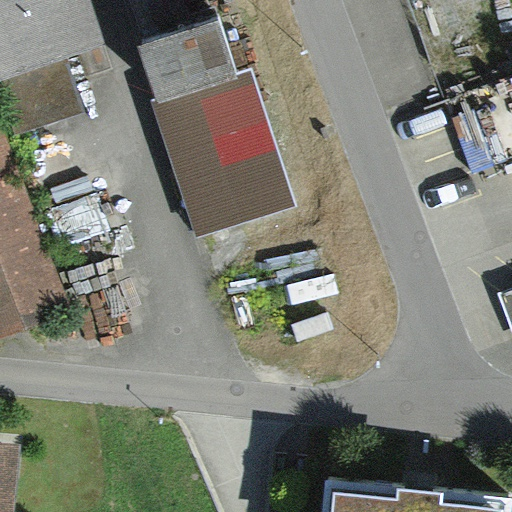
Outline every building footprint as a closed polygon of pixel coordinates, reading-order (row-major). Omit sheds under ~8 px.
[(0,0),(0,335),(72,311),(11,139),(88,110),(68,60),(107,45),(92,0),(0,0)] [(191,0),(144,0),(158,39),(201,25),(191,0)] [(155,103),(197,235),(295,203),(252,72),(239,76),(220,19),(201,25),(158,39),(141,45),(160,103),(155,103)] [(511,291),(503,295),(511,318),(511,320),(511,291)] [(12,511),(20,439),(0,436),(0,511),(12,511)] [(509,511),(511,496),(331,479),(328,511),(509,511)]
